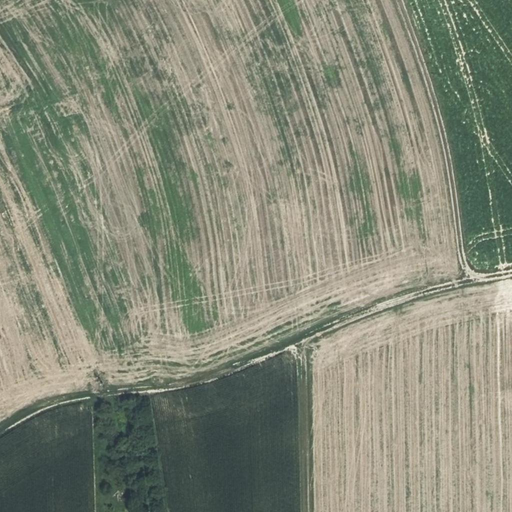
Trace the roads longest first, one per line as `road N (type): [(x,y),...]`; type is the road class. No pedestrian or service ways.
road 1 (track): [(511,275),(445,287),(170,377),(51,396),(0,425)]
road 2 (track): [(399,0),(442,132),(463,262),(483,280)]
road 3 (track): [(314,511),(312,333)]
